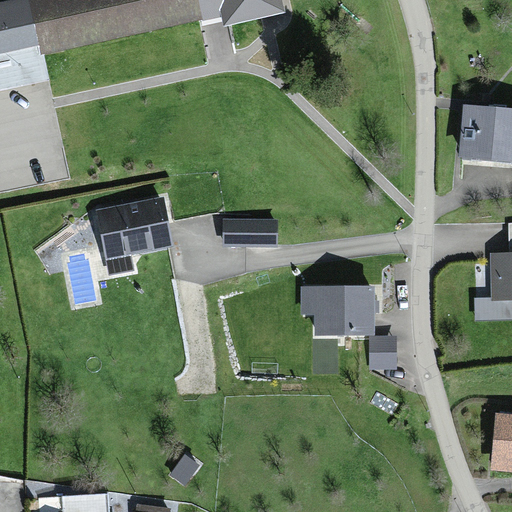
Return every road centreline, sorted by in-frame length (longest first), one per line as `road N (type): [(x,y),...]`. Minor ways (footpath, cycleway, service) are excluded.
road 1 (residential): [(474,511),(414,349),(418,243)]
road 2 (residential): [(418,243),(417,45),(406,0)]
road 3 (residential): [(418,243),(202,257)]
